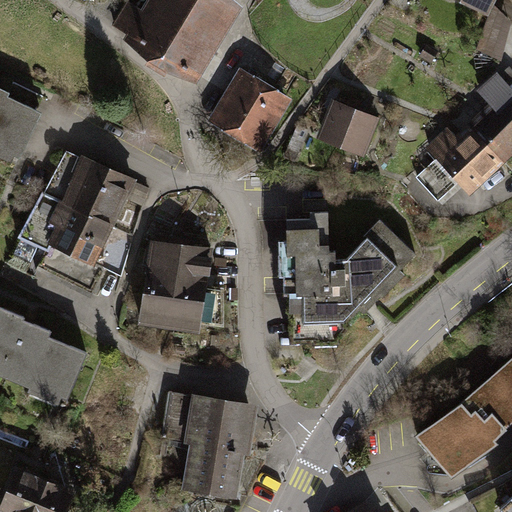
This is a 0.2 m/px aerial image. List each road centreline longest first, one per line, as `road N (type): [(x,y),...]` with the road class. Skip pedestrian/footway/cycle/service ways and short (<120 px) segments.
road 1 (residential): [(326,441),(291,418),(260,370),(242,223),(222,179),(158,87),(55,0)]
road 2 (residential): [(326,441),(406,336),(511,244)]
